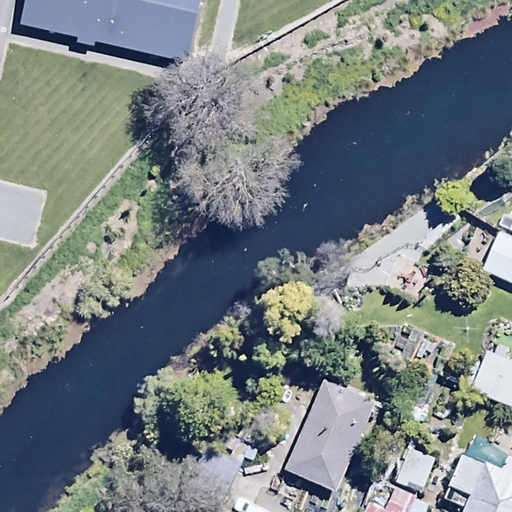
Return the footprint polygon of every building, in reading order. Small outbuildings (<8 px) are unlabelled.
[(202,0),(26,0),(20,25),(188,63),(202,0)] [(254,0),(204,0),(201,58),(251,61),(254,0)] [(354,0),(323,0),(289,2),(290,38),(356,35),(354,0)] [(511,226),(502,222),(497,232),(511,239),(511,226)] [(511,242),(502,238),(484,278),(511,290),(511,242)] [(511,368),(490,358),(472,397),(511,414),(511,368)] [(338,501),(375,411),(326,390),(288,480),(338,501)] [(404,449),(386,483),(424,503),(442,469),(404,449)] [(242,473),(208,456),(195,480),(230,498),(242,473)] [(511,511),(511,484),(464,462),(444,506),(456,511),(511,511)] [(414,511),(418,505),(396,495),(387,511),(373,511),(370,510),(369,511),(414,511)]
